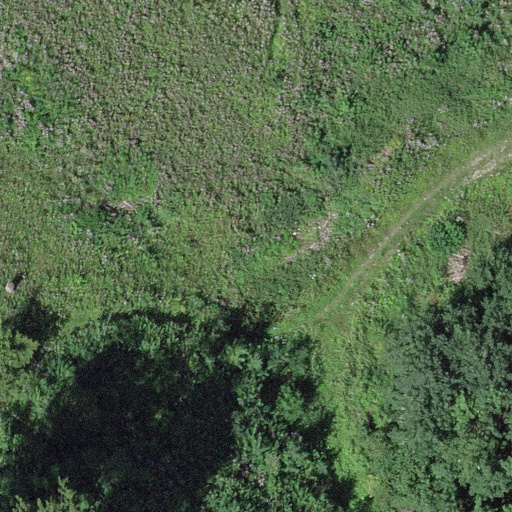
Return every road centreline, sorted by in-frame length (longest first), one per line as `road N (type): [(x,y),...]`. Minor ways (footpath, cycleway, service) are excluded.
road 1 (track): [(511,133),(385,233),(331,309)]
road 2 (track): [(331,309),(326,436),(360,511)]
